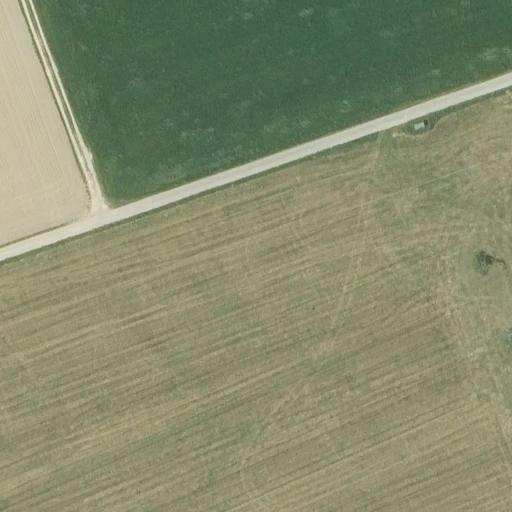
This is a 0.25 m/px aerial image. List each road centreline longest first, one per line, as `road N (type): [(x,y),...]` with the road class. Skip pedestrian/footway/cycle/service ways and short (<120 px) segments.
road 1 (track): [(0,262),(511,87)]
road 2 (track): [(114,223),(33,0)]
